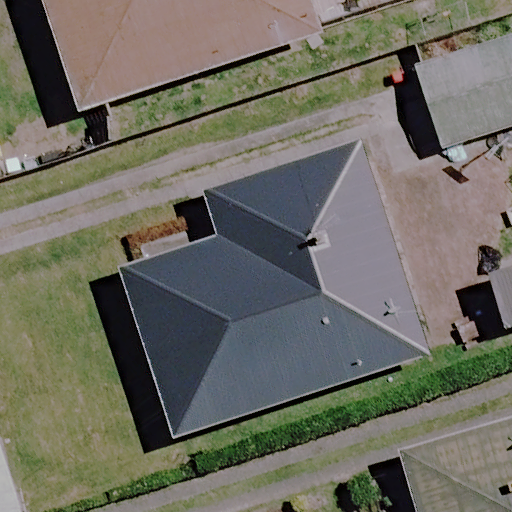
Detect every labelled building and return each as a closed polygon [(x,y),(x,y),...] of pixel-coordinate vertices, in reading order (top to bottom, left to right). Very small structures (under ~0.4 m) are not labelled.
[(317,48),(301,0),(40,0),(79,122),(317,48)] [(511,6),(511,0),(497,0),(500,10),(511,6)] [(511,134),(511,46),(414,76),(438,157),(511,134)] [(431,369),(364,151),(201,201),(213,243),(117,273),(171,449),(431,369)] [(511,511),(511,437),(363,481),(372,511),(511,511)]
